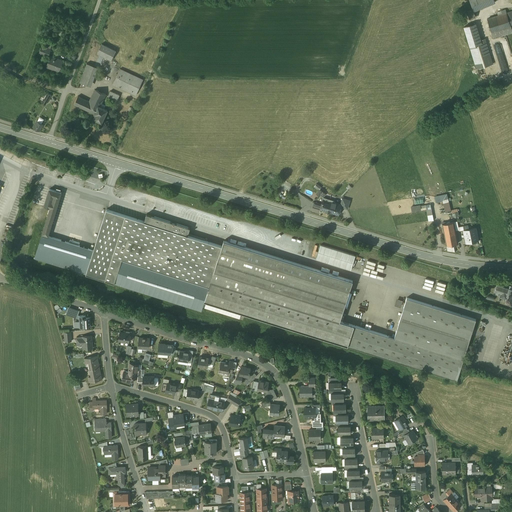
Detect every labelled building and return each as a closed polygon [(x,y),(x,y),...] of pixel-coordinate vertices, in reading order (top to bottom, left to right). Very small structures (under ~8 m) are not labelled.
[(481,7),(478,0),(469,0),(474,10),(481,7)] [(472,9),(466,12),(470,19),(476,17),(472,9)] [(502,14),(487,19),(491,32),(510,26),(506,13),(505,10),(501,11),(502,14)] [(475,23),(464,27),(470,47),(481,43),(480,40),(475,23)] [(510,26),(491,32),(493,38),(511,32),(511,29),(511,26),(510,26)] [(480,40),(481,43),(470,47),(477,69),(493,64),(485,38),(480,40)] [(116,51),(102,44),(97,53),(112,60),(116,51)] [(51,50),(42,46),(39,53),(48,56),(51,50)] [(58,59),(50,56),(46,66),(59,71),(63,61),(58,59)] [(94,66),(87,63),(80,82),(87,85),(94,66)] [(143,80),(120,69),(113,84),(136,95),(143,80)] [(106,94),(95,89),(89,101),(86,109),(94,113),(98,105),(100,106),(106,94)] [(51,95),(44,91),(41,97),(44,98),(41,102),(45,105),(51,95)] [(120,95),(111,91),(108,97),(117,101),(120,95)] [(89,101),(78,96),(74,104),(86,109),(89,101)] [(100,106),(98,105),(94,113),(96,114),(93,119),(102,122),(107,110),(100,106)] [(37,121),(37,120),(33,127),(39,131),(43,125),(41,123),(37,121)] [(309,181),(301,191),(305,194),(312,184),(309,181)] [(312,184),(305,194),(311,198),(319,189),(312,184)] [(222,246),(188,235),(190,228),(147,214),(144,221),(106,209),(94,250),(48,236),(61,193),(49,189),(44,206),(50,208),(35,258),(202,310),(203,307),(239,318),(241,312),(348,345),(348,346),(457,380),(476,319),(407,298),(394,338),(340,321),(353,281),(224,241),(222,246)] [(326,194),(320,189),(316,194),(320,197),(321,195),(323,197),(326,194)] [(437,202),(444,200),(446,211),(452,210),(448,193),(435,196),(437,202)] [(350,201),(343,198),(341,205),(341,206),(347,208),(350,201)] [(335,203),(323,199),(322,204),(320,209),(321,209),(325,210),(325,211),(330,212),(338,214),(341,206),(341,205),(335,203)] [(422,208),(426,207),(429,221),(434,220),(432,203),(421,205),(422,208)] [(454,221),(442,224),(446,245),(458,243),(454,221)] [(464,230),(466,243),(478,240),(476,228),(469,229),(464,230)] [(355,255),(320,244),(316,259),(351,270),(355,255)] [(511,289),(509,288),(509,289),(497,285),(495,291),(501,293),(500,295),(506,297),(507,295),(511,296),(511,289)] [(66,314),(80,319),(80,315),(78,315),(80,310),(68,306),(66,314)] [(85,317),(85,315),(80,315),(80,319),(80,323),(79,323),(79,327),(81,327),(90,326),(90,317),(85,317)] [(130,333),(120,332),(119,341),(124,341),(129,341),(130,333)] [(92,335),(83,336),(83,338),(77,338),(77,343),(83,342),(83,349),(93,348),(92,335)] [(150,339),(146,338),(139,337),(138,347),(149,348),(150,339)] [(168,345),(165,345),(165,344),(159,343),(158,352),(168,353),(168,354),(173,355),(174,352),(171,351),(172,349),(168,348),(168,345)] [(189,352),(180,351),(178,359),(188,361),(188,362),(191,363),(192,356),(189,355),(189,352)] [(97,356),(85,358),(85,359),(86,363),(85,363),(86,363),(90,362),(91,369),(100,367),(99,367),(97,356)] [(209,358),(199,357),(198,365),(207,366),(208,363),(210,363),(212,359),(209,358)] [(230,363),(221,362),(219,371),(219,373),(223,373),(223,375),(229,377),(230,377),(230,373),(231,371),(232,372),(233,367),(234,362),(230,361),(230,363)] [(135,364),(130,363),(128,373),(124,372),(122,380),(133,382),(135,369),(134,369),(135,364)] [(250,368),(246,367),(241,366),(240,372),(240,375),(242,375),(249,376),(250,373),(250,368)] [(100,367),(91,369),(92,376),(88,377),(89,377),(89,381),(89,382),(102,379),(99,368),(100,368),(100,367)] [(252,375),(248,380),(250,382),(257,375),(254,373),(252,375)] [(154,376),(141,376),(141,380),(141,381),(143,381),(143,384),(150,384),(150,386),(154,386),(154,385),(154,378),(154,376)] [(264,381),(261,381),(261,380),(259,380),(259,382),(257,389),(258,389),(263,390),(264,390),(267,390),(267,391),(267,389),(269,382),(264,381)] [(176,385),(163,382),(161,391),(166,392),(175,394),(176,389),(177,390),(179,384),(176,384),(176,385)] [(309,386),(300,386),(300,396),(312,396),(312,390),(312,386),(309,386)] [(199,391),(188,389),(186,398),(191,399),(197,399),(197,400),(198,400),(199,391)] [(273,389),(267,389),(267,391),(266,393),(268,400),(277,398),(273,389)] [(373,392),(367,393),(369,402),(375,401),(373,392)] [(219,396),(210,394),(209,398),(210,399),(208,406),(212,407),(212,408),(223,411),(225,401),(218,400),(219,396)] [(236,397),(230,394),(226,399),(232,403),(236,397)] [(241,401),(236,397),(232,403),(238,406),(241,401)] [(106,400),(96,400),(96,403),(93,404),(93,408),(101,408),(101,414),(106,414),(106,407),(107,407),(106,400)] [(138,403),(126,404),(126,416),(139,415),(138,403)] [(280,405),(271,404),(270,411),(275,412),(275,413),(279,414),(280,405)] [(384,406),(367,406),(368,420),(385,420),(384,406)] [(311,408),(304,408),(304,418),(316,418),(316,413),(316,407),(311,408)] [(321,421),(321,413),(316,413),(316,418),(316,419),(312,419),(312,427),(316,426),(323,426),(323,421),(321,421)] [(183,414),(173,415),(174,417),(172,417),(173,424),(169,424),(170,429),(176,429),(175,425),(185,424),(183,414)] [(240,417),(230,415),(229,424),(235,425),(235,424),(239,425),(240,417)] [(403,416),(395,421),(399,429),(400,429),(405,426),(408,425),(403,416)] [(107,422),(101,423),(100,419),(97,419),(95,420),(95,429),(101,428),(101,430),(106,430),(106,438),(111,437),(111,430),(112,430),(111,422),(107,422)] [(199,421),(190,423),(192,434),(200,433),(199,425),(199,421)] [(146,423),(135,423),(135,433),(141,433),(141,434),(146,434),(146,423)] [(199,425),(200,433),(200,434),(212,432),(211,423),(199,425)] [(285,426),(274,425),(274,429),(274,434),(284,435),(285,426)] [(383,428),(372,428),(372,438),(384,438),(383,428)] [(317,429),(309,430),(309,439),(316,439),(321,439),(320,429),(317,429)] [(410,432),(404,435),(405,436),(409,444),(417,439),(412,430),(410,432)] [(184,437),(175,438),(176,447),(177,447),(177,446),(186,445),(185,441),(187,441),(187,436),(185,437),(185,436),(184,436),(184,437)] [(247,437),(239,438),(241,448),(247,447),(249,447),(247,437)] [(210,439),(210,441),(205,441),(205,453),(209,453),(216,453),(216,447),(217,447),(217,439),(210,439)] [(107,446),(104,446),(105,453),(113,453),(113,459),(119,459),(118,453),(118,445),(107,446)] [(148,446),(138,446),(139,459),(148,459),(148,446)] [(284,451),(282,451),(282,449),(273,448),(273,452),(277,452),(276,459),(287,460),(288,451),(284,451)] [(388,450),(376,451),(376,460),(377,460),(377,464),(383,464),(383,460),(388,460),(388,450)] [(325,451),(314,451),(314,461),(326,461),(325,451)] [(418,455),(418,456),(415,456),(415,465),(424,465),(424,455),(423,455),(418,455)] [(248,456),(242,457),(243,458),(244,468),(254,467),(252,456),(248,456)] [(167,459),(159,461),(159,464),(165,464),(165,469),(168,469),(168,465),(167,459)] [(456,474),(455,462),(442,463),(442,474),(456,474)] [(472,465),(472,474),(483,474),(483,472),(483,465),(472,465)] [(117,467),(109,467),(109,468),(109,473),(118,473),(119,484),(124,484),(124,472),(125,472),(125,467),(117,467)] [(159,467),(149,467),(149,473),(148,473),(147,474),(147,476),(148,477),(149,477),(149,479),(160,479),(160,472),(160,467),(159,467)] [(425,471),(416,471),(416,481),(416,482),(425,482),(425,471)] [(386,472),(381,472),(381,481),(392,481),(391,472),(386,472)] [(332,473),(321,473),(321,483),(333,482),(333,473),(332,473)] [(486,487),(475,487),(475,496),(481,496),(486,496),(486,487)] [(492,487),(486,487),(486,496),(481,496),(481,500),(492,500),(492,487)] [(257,489),(257,492),(257,501),(266,500),(266,488),(257,489)] [(282,491),(272,491),(273,500),(282,499),(282,491)] [(294,492),(294,491),(289,491),(289,499),(292,501),(298,501),(298,497),(299,497),(299,494),(298,494),(298,492),(294,492)] [(241,501),(250,501),(249,492),(248,492),(242,492),(240,492),(241,501)] [(425,502),(432,499),(429,492),(423,495),(425,502)] [(448,496),(443,500),(454,511),(462,505),(451,493),(448,496)] [(389,494),(389,506),(400,506),(400,495),(400,494),(397,494),(389,494)] [(333,495),(322,496),(323,505),(334,504),(333,495)] [(266,511),(266,500),(257,501),(257,511),(266,511)] [(250,501),(241,501),(241,511),(247,511),(250,511),(250,501)] [(354,511),(365,511),(365,501),(352,501),(352,511),(354,511)]
